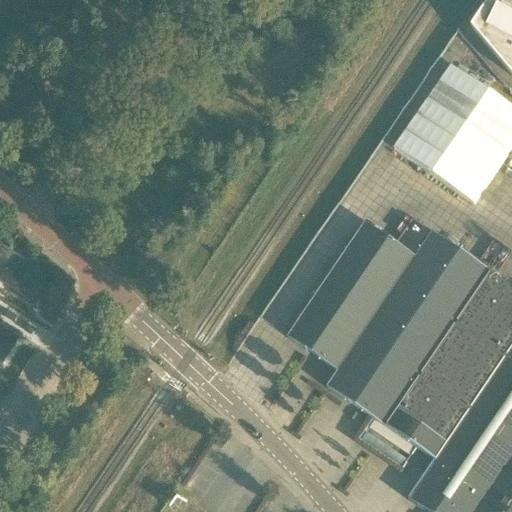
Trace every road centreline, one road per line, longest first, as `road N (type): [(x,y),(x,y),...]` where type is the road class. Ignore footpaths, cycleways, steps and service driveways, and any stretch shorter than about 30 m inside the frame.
road 1 (tertiary): [(331,511),(103,282)]
road 2 (residential): [(28,213),(223,0)]
road 3 (residential): [(0,445),(103,282)]
